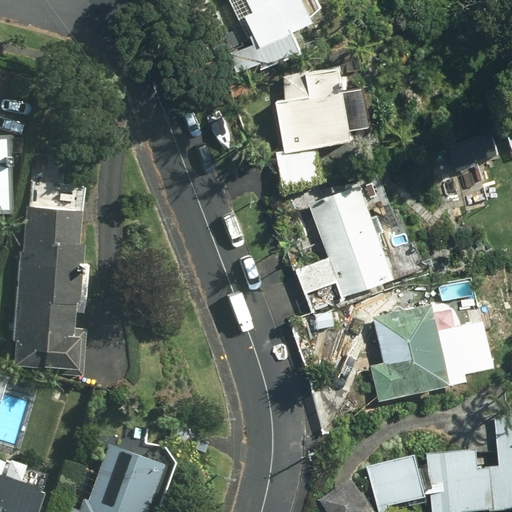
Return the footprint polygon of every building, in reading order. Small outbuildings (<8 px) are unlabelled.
[(310,26),(297,0),(230,0),(252,45),(228,56),(240,80),(298,53),(290,35),(310,26)] [(340,69),(282,78),(286,100),(275,102),(285,156),(352,145),(340,69)] [(361,188),(310,205),(342,300),(393,283),(361,188)] [(79,215),(22,211),(11,366),(68,370),(79,215)] [(469,274),(433,281),(441,323),(477,315),(469,274)] [(432,306),(372,319),(382,365),(371,368),(379,404),(450,388),(432,306)] [(425,454),(430,511),(484,511),(511,509),(511,405),(492,407),(498,468),(477,470),(475,449),(425,454)] [(87,505),(76,502),(73,511),(141,511),(157,466),(106,449),(87,505)] [(414,454),(367,467),(378,508),(426,495),(414,454)] [(349,477),(316,501),(323,511),(372,511),(374,511),(349,477)] [(0,479),(0,511),(31,511),(38,492),(0,479)]
